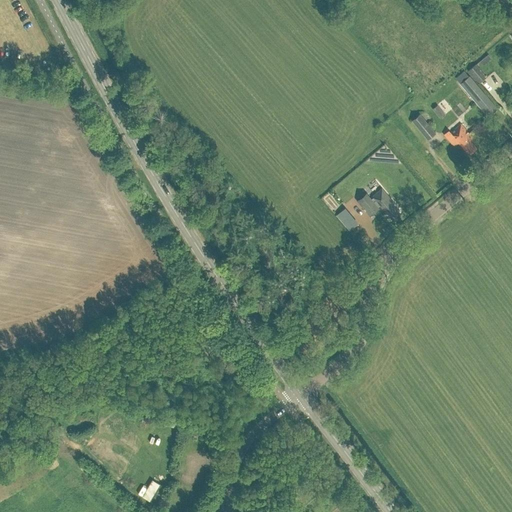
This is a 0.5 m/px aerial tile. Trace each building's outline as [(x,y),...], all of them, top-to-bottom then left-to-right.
[(468,70),(478,83),(486,77),(475,64),(468,70)] [(460,83),(488,115),(497,108),(469,75),(460,83)] [(412,120),(421,131),(428,125),(419,114),(412,120)] [(472,138),(461,124),(451,132),(448,130),(444,134),(453,145),(458,141),(468,154),(475,148),(469,140),(472,138)] [(381,189),(372,196),(391,220),(401,213),(381,189)] [(303,235),(289,247),(303,268),(319,256),(303,235)] [(61,426),(56,431),(56,432),(59,435),(65,430),(62,427),(61,426)] [(50,437),(47,441),(47,442),(51,445),(52,446),(55,442),(51,438),(50,437)] [(159,483),(149,500),(154,503),(164,486),(159,483)]
